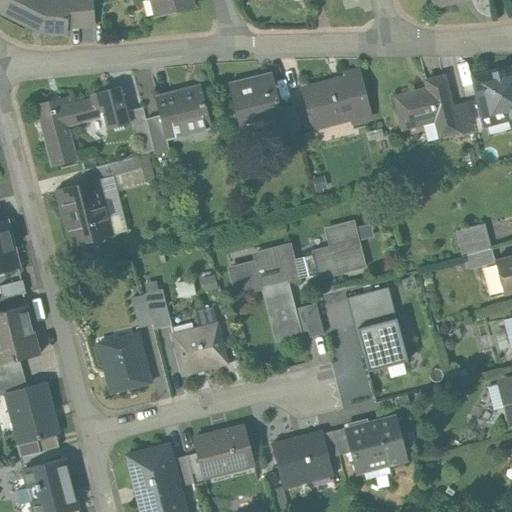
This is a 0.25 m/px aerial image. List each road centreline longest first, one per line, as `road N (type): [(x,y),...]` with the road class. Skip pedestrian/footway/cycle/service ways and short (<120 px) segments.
road 1 (residential): [(0,89),(93,420)]
road 2 (residential): [(0,67),(233,43)]
road 3 (residential): [(93,420),(230,385),(309,375)]
road 4 (residential): [(233,43),(396,44)]
